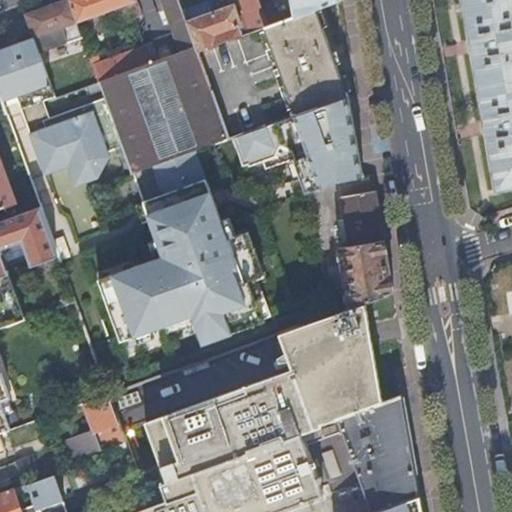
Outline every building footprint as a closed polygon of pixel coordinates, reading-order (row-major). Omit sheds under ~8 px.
[(34,37),(39,50),(65,41),(60,26),(76,21),(68,0),(63,0),(26,14),(34,37)] [(68,0),(76,21),(131,2),(135,12),(141,10),(137,0),(68,0)] [(195,149),(229,137),(198,50),(187,21),(181,6),(179,0),(162,0),(170,21),(181,51),(156,61),(150,44),(99,62),(96,52),(89,55),(98,82),(104,98),(122,146),(132,173),(133,172),(195,149)] [(156,0),(165,23),(170,21),(162,0),(156,0)] [(211,0),(197,0),(181,6),(187,21),(215,11),(211,0)] [(239,0),(251,31),(264,26),(269,24),(266,15),(262,4),(260,0),(239,0)] [(290,0),(293,16),(316,7),(336,0),(290,0)] [(511,0),(464,0),(471,39),(469,40),(471,54),(474,53),(486,120),(483,120),(485,134),(488,134),(498,189),(511,186),(511,0)] [(267,2),(262,4),(266,15),(271,13),(267,2)] [(198,50),(240,34),(238,27),(241,25),(234,4),(215,11),(187,21),(198,50)] [(296,113),(348,93),(316,7),(293,16),(290,16),(289,17),(269,24),(264,26),(296,113)] [(269,24),(289,17),(286,8),(271,13),(266,15),(269,24)] [(107,151),(122,146),(104,98),(50,118),(44,102),(56,97),(39,50),(34,37),(0,49),(0,94),(2,101),(16,96),(44,174),(67,166),(75,186),(97,177),(109,156),(107,151)] [(363,174),(348,93),(296,113),(233,136),(242,163),(247,161),(248,163),(262,158),(265,166),(294,156),(307,189),(336,179),(363,174)] [(210,189),(195,149),(133,172),(163,254),(98,277),(121,339),(180,318),(184,310),(193,314),(203,342),(264,320),(249,279),(264,274),(258,257),(251,260),(247,248),(254,246),(247,229),(231,235),(226,233),(216,205),(217,204),(211,189),(210,189)] [(0,208),(15,203),(0,163),(0,208)] [(51,173),(56,191),(69,187),(64,169),(51,173)] [(384,239),(375,188),(341,194),(345,216),(338,217),(341,233),(336,234),(336,239),(342,238),(342,239),(343,239),(343,244),(338,245),(349,307),(366,301),(393,291),(384,239)] [(0,220),(0,326),(26,317),(10,273),(8,269),(2,252),(1,248),(23,240),(24,244),(30,261),(31,264),(58,254),(52,239),(40,206),(0,220)] [(63,235),(52,239),(58,254),(59,258),(70,254),(63,235)] [(1,248),(2,252),(24,244),(23,240),(1,248)] [(251,260),(258,257),(254,246),(247,248),(251,260)] [(8,269),(10,273),(31,264),(30,261),(8,269)] [(349,307),(278,333),(291,369),(144,422),(165,480),(383,400),(366,301),(349,307)] [(0,433),(11,430),(0,401),(0,400),(10,397),(1,374),(0,374),(0,433)] [(383,400),(165,480),(160,482),(166,500),(149,506),(151,511),(278,511),(361,481),(372,511),(419,494),(411,446),(401,393),(383,400)] [(126,441),(109,394),(84,403),(97,439),(101,450),(108,448),(126,441)] [(77,459),(101,450),(97,439),(73,448),(77,459)] [(112,459),(130,453),(126,441),(108,448),(112,459)] [(0,481),(18,474),(13,462),(0,467),(0,481)] [(0,511),(69,511),(63,494),(58,495),(52,477),(52,476),(15,490),(15,489),(0,495),(0,511)] [(372,511),(369,511),(422,511),(419,494),(372,511)] [(151,511),(149,506),(146,499),(110,511),(151,511)]
